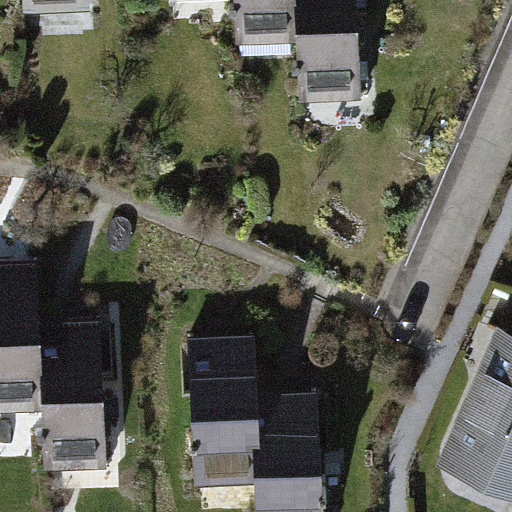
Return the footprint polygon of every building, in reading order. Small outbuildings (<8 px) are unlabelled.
[(26,0),(27,11),(92,8),(91,0),(26,0)] [(233,0),(235,45),(295,42),(298,104),(364,101),(359,0),(233,0)] [(42,257),(0,259),(0,413),(46,411),(48,469),(110,466),(104,316),(45,319),(42,257)] [(511,332),(497,326),(435,463),(511,497),(511,332)] [(251,333),(189,336),(197,487),(255,484),(256,511),(321,511),(315,389),(254,392),(251,333)]
